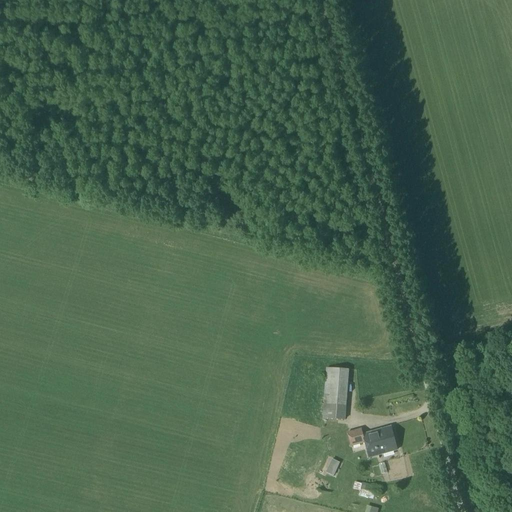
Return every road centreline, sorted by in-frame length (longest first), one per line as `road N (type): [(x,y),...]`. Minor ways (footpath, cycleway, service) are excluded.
road 1 (unclassified): [(321,0),(463,511)]
road 2 (track): [(0,31),(336,52)]
